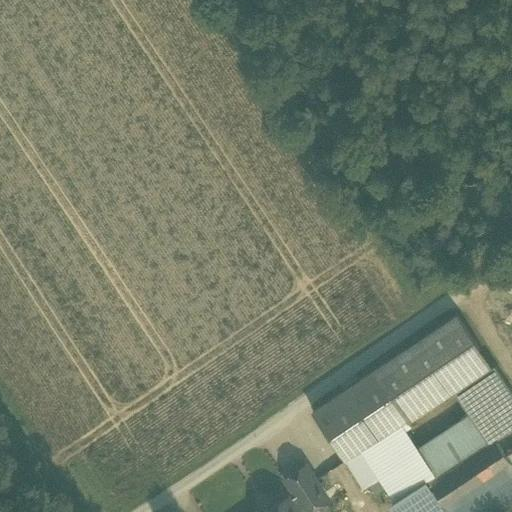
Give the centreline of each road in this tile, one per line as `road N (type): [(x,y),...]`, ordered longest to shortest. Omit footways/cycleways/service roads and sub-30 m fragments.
road 1 (track): [(153,511),(456,293)]
road 2 (track): [(76,511),(0,395)]
